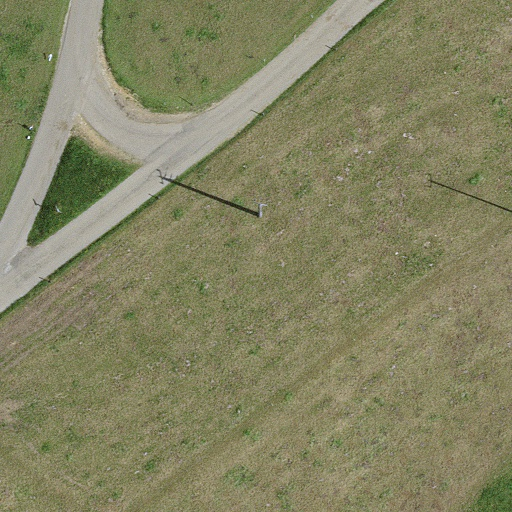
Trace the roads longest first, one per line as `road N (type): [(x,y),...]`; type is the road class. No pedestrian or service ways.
road 1 (unclassified): [(0,296),(184,155)]
road 2 (unclassified): [(184,155),(356,0)]
road 3 (unclassified): [(0,221),(67,89)]
road 4 (unclassified): [(184,155),(67,89)]
